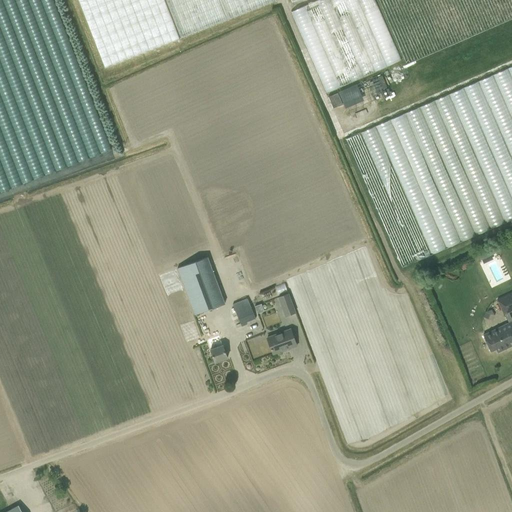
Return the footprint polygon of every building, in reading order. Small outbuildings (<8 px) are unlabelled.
[(0,0),(0,194),(112,158),(59,0),(0,0)] [(275,1),(275,0),(77,0),(104,69),(275,1)] [(328,93),(405,65),(392,32),(387,34),(384,26),(377,29),(373,17),(382,13),(377,0),(326,0),(297,11),(328,93)] [(337,93),(328,97),(329,100),(333,109),(342,105),(341,102),(338,96),(337,93)] [(207,257),(176,268),(194,315),(224,304),(207,257)] [(462,270),(468,267),(466,262),(459,265),(462,270)] [(281,288),(282,295),(290,293),(289,286),(281,288)] [(496,349),(498,353),(511,345),(511,320),(508,312),(511,310),(511,292),(497,300),(504,314),(509,323),(483,335),(491,352),(496,349)] [(285,316),(295,313),(288,294),(278,298),(285,316)] [(255,319),(247,299),(232,305),(240,325),(255,319)] [(261,304),(255,306),(257,314),(264,311),(261,304)] [(267,338),(269,345),(273,354),(287,349),(287,350),(297,346),(293,337),(291,329),(267,338)] [(208,343),(211,353),(215,363),(227,358),(220,338),(208,343)] [(59,499),(54,501),(59,511),(64,511),(65,511),(59,499)]
